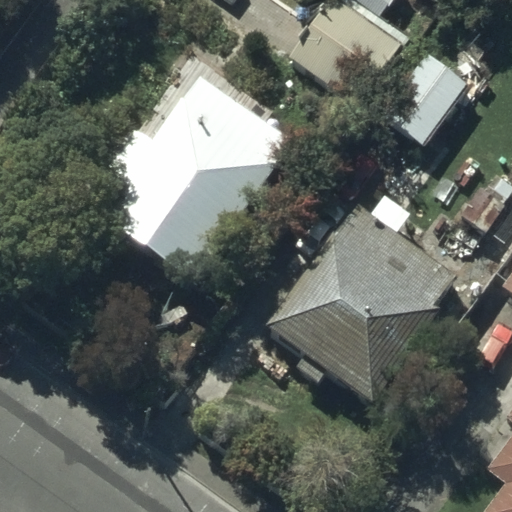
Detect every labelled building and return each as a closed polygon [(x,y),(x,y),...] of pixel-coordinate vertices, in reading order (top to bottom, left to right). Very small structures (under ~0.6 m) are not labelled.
[(404,0),(352,0),(345,10),(380,35),(404,0)] [(406,0),(433,19),(446,0),(406,0)] [(334,14),(288,76),(353,125),(400,63),(334,14)] [(375,129),(421,163),(465,102),(419,68),(375,129)] [(113,215),(95,241),(190,308),(297,157),(287,150),(294,141),(269,123),(263,131),(203,89),(149,165),(135,155),(99,205),(113,215)] [(355,224),(265,352),(372,428),(462,300),(355,224)] [(511,288),(501,304),(511,311),(511,288)] [(503,503),(497,511),(511,511),(511,425),(504,436),(511,442),(511,452),(485,490),(503,503)]
